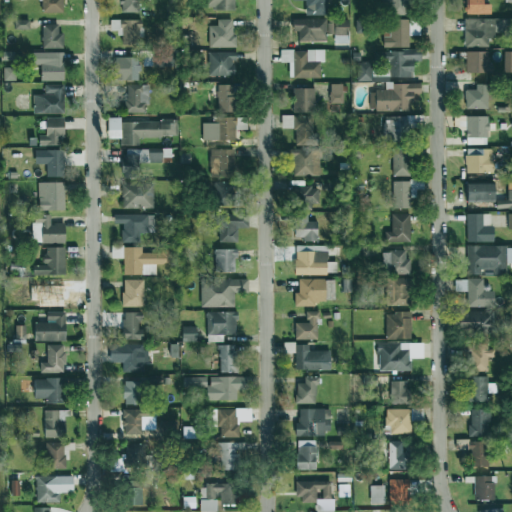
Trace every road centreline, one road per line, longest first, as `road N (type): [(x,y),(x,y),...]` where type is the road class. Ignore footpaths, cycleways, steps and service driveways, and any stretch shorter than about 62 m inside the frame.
road 1 (residential): [(87,511),(96,484),(91,0)]
road 2 (residential): [(270,511),(263,0)]
road 3 (residential): [(445,511),(441,0)]
